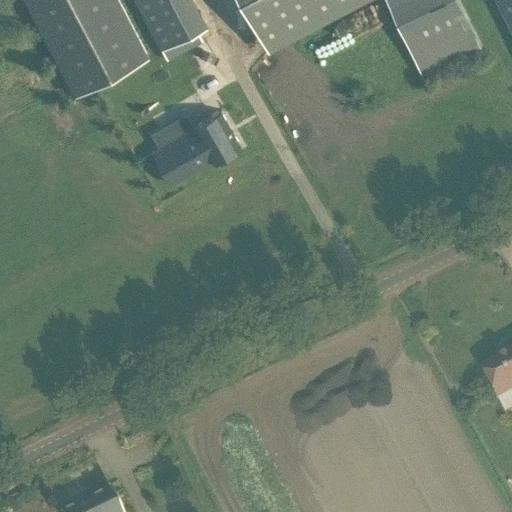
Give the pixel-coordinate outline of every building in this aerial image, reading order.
[(26,0),(71,84),(77,95),(95,85),(148,57),(148,56),(118,0),(26,0)] [(196,0),(135,0),(162,49),(198,30),(209,24),(196,0)] [(243,0),(262,34),(270,50),(363,0),(243,0)] [(458,0),(387,0),(424,79),(483,51),(458,0)] [(511,0),(495,0),(511,33),(511,0)] [(242,145),(242,144),(232,127),(222,108),(218,110),(193,124),(194,126),(183,132),(155,147),(153,148),(172,182),(214,158),(215,160),(242,145)] [(500,405),(511,398),(511,350),(506,354),(508,357),(481,372),(500,405)] [(121,511),(113,495),(112,496),(89,508),(86,503),(77,507),(79,511),(121,511)]
